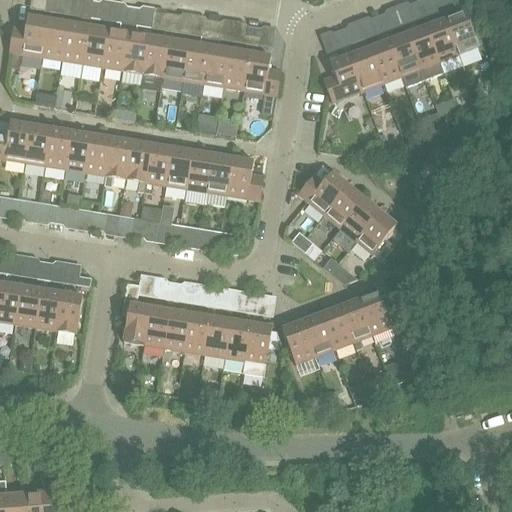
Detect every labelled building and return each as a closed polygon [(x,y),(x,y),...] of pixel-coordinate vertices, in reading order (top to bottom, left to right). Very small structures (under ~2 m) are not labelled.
[(410,7),(413,15),(425,10),(422,2),(410,7)] [(86,3),(85,12),(98,14),(99,5),(86,3)] [(44,5),(43,14),(55,16),(57,7),(44,5)] [(126,10),(125,18),(138,20),(139,12),(126,10)] [(413,15),(416,24),(428,19),(425,10),(413,15)] [(83,21),(90,22),(96,23),(98,14),(85,12),(83,21)] [(464,15),(445,22),(458,58),(478,51),(464,15)] [(167,16),(165,24),(178,27),(180,18),(167,16)] [(372,22),(375,29),(387,25),(384,17),(372,22)] [(136,29),(138,20),(125,18),(124,27),(130,28),(136,29)] [(9,55),(42,61),(48,23),(27,19),(25,33),(13,31),(9,55)] [(207,22),(206,31),(218,33),(220,24),(207,22)] [(439,65),(458,58),(445,22),(426,29),(439,65)] [(68,26),(48,23),(42,61),(62,64),(68,26)] [(165,24),(164,34),(177,36),(178,27),(165,24)] [(387,25),(375,29),(378,38),(390,33),(387,25)] [(68,26),(62,64),(82,67),(88,29),(68,26)] [(130,28),(129,36),(122,74),(143,77),(149,39),(137,37),(136,29),(130,28)] [(108,33),(88,29),(82,67),(102,71),(108,33)] [(248,29),(246,38),(259,40),(260,31),(248,29)] [(426,29),(406,37),(424,83),(443,76),(439,65),(426,29)] [(204,40),(211,41),(217,42),(218,33),(206,31),(204,40)] [(333,36),(336,44),(348,39),(345,31),(333,36)] [(129,36),(120,35),(108,33),(102,71),(122,74),(129,36)] [(406,37),(387,44),(401,80),(405,90),(424,83),(406,37)] [(259,40),(246,38),(245,47),(257,49),(259,40)] [(149,39),(143,77),(163,81),(169,43),(149,39)] [(352,47),(348,39),(336,44),(339,52),(352,47)] [(189,46),(169,43),(163,81),(183,84),(189,46)] [(387,44),(368,51),(382,87),(401,80),(387,44)] [(209,49),(199,48),(189,46),(183,84),(203,87),(209,49)] [(229,53),(209,49),(203,87),(223,90),(229,53)] [(368,51),(349,58),(363,94),(382,87),(368,51)] [(249,56),(229,53),(223,90),(243,94),(249,56)] [(243,94),(276,99),(280,75),(268,73),(270,59),(249,56),(243,94)] [(334,79),(323,83),(331,106),(363,94),(349,58),(329,66),(334,79)] [(57,94),(55,110),(69,112),(71,97),(57,94)] [(444,109),(436,112),(439,118),(447,115),(444,109)] [(130,111),(128,124),(134,125),(137,112),(130,111)] [(238,124),(219,121),(217,137),(236,140),(238,124)] [(0,162),(25,166),(31,128),(10,125),(8,138),(0,137),(0,162)] [(51,131),(31,128),(25,166),(45,169),(51,131)] [(71,135),(51,131),(45,169),(65,173),(71,135)] [(65,173),(85,176),(91,138),(71,135),(65,173)] [(112,141),(91,138),(85,176),(105,179),(112,141)] [(113,180),(125,182),(131,145),(112,141),(105,179),(104,189),(112,190),(113,180)] [(125,182),(139,185),(137,195),(144,196),(145,186),(152,148),(131,145),(125,182)] [(166,189),(172,151),(152,148),(145,186),(144,196),(151,197),(153,187),(166,189)] [(192,154),(172,151),(166,189),(186,192),(192,154)] [(212,158),(192,154),(186,192),(206,195),(212,158)] [(226,199),(232,161),(212,158),(206,195),(226,199)] [(253,164),(232,161),(226,199),(259,204),(263,180),(251,178),(253,164)] [(324,218),(348,189),(332,175),(323,186),(313,178),(298,197),(324,218)] [(364,202),(348,189),(324,218),(340,231),(364,202)] [(13,202),(11,211),(24,213),(25,204),(13,202)] [(380,215),(364,202),(340,231),(356,244),(380,215)] [(122,204),(119,218),(131,219),(133,205),(122,204)] [(53,208),(51,217),(64,219),(65,210),(53,208)] [(162,212),(160,226),(171,227),(173,210),(162,208),(162,212)] [(11,211),(9,220),(22,222),(24,213),(11,211)] [(93,215),(91,224),(104,226),(105,217),(93,215)] [(380,215),(356,244),(372,258),(381,265),(394,250),(385,242),(396,228),(380,215)] [(51,217),(50,226),(62,228),(64,219),(51,217)] [(134,222),(132,230),(145,232),(146,224),(134,222)] [(104,226),(91,224),(90,233),(103,235),(104,226)] [(243,226),(241,238),(253,240),(255,228),(243,226)] [(174,228),(172,236),(185,238),(187,230),(174,228)] [(143,241),(145,232),(132,230),(131,239),(143,241)] [(214,234),(212,244),(225,246),(227,236),(214,234)] [(172,236),(171,245),(184,248),(185,238),(172,236)] [(297,251),(305,242),(299,236),(291,246),(297,251)] [(313,248),(305,242),(297,251),(305,257),(313,248)] [(225,246),(212,244),(211,253),(224,255),(225,246)] [(0,267),(10,269),(12,261),(0,259),(0,267)] [(322,271),(329,277),(337,267),(331,262),(322,271)] [(39,265),(38,274),(51,276),(52,267),(39,265)] [(0,276),(9,278),(10,269),(0,267),(0,276)] [(356,284),(337,267),(329,277),(336,284),(343,289),(356,284)] [(49,285),(51,276),(38,274),(37,283),(49,285)] [(77,289),(90,291),(91,282),(78,280),(77,289)] [(0,293),(0,324),(15,327),(21,289),(1,286),(0,293)] [(180,296),(181,288),(168,286),(167,294),(180,296)] [(123,345),(144,348),(150,310),(137,308),(140,290),(127,288),(125,297),(121,318),(127,319),(123,345)] [(41,293),(21,289),(15,327),(35,331),(41,293)] [(207,301),(220,303),(222,294),(209,292),(207,301)] [(35,331),(55,334),(61,296),(41,293),(35,331)] [(179,305),(180,296),(167,294),(166,303),(179,305)] [(392,331),(385,313),(378,295),(358,302),(372,338),(392,331)] [(61,296),(55,334),(76,337),(82,299),(61,296)] [(249,299),(248,307),(261,310),(262,301),(249,299)] [(219,312),(220,303),(207,301),(206,310),(219,312)] [(360,343),(372,338),(358,302),(339,310),(353,346),(356,353),(363,350),(360,343)] [(259,318),(261,310),(248,307),(246,316),(259,318)] [(163,359),(164,351),(170,314),(150,310),(144,348),(143,356),(163,359)] [(334,353),(353,346),(339,310),(320,317),(334,353)] [(164,351),(184,355),(190,317),(170,314),(164,351)] [(190,317),(184,355),(204,358),(210,320),(190,317)] [(301,324),(315,360),(334,353),(320,317),(301,324)] [(204,358),(224,361),(230,323),(210,320),(204,358)] [(224,361),(244,364),(251,327),(230,323),(224,361)] [(295,368),(315,360),(301,324),(281,332),(295,368)] [(272,330),(251,327),(244,364),(265,368),(272,330)] [(28,365),(20,364),(19,373),(27,374),(28,365)] [(383,369),(391,390),(400,386),(391,366),(383,369)] [(110,389),(134,392),(136,379),(112,375),(110,389)] [(372,397),(381,394),(376,382),(368,385),(372,397)] [(363,400),(372,397),(368,385),(359,388),(363,400)] [(320,408),(328,408),(328,396),(320,396),(320,408)] [(328,408),(337,408),(337,396),(328,396),(328,408)] [(273,401),(273,408),(273,414),(293,414),(293,400),(273,401)] [(10,455),(2,455),(3,468),(12,467),(10,455)] [(27,496),(28,511),(50,511),(51,509),(63,508),(60,483),(48,484),(49,494),(27,496)] [(28,511),(27,496),(6,498),(6,511),(28,511)]
